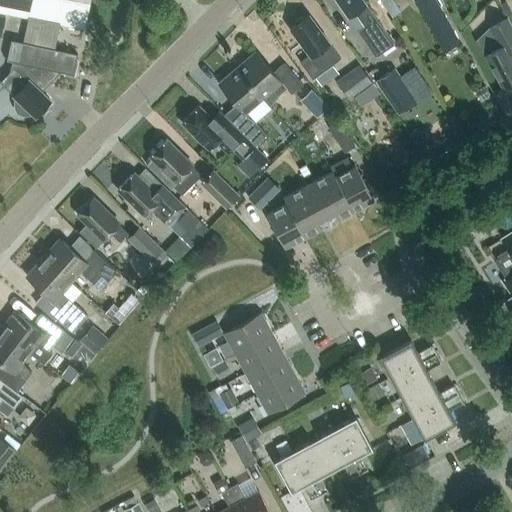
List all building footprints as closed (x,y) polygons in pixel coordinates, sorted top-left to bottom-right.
[(0,0),(0,11),(84,28),(89,0),(0,0)] [(388,33),(364,0),(337,0),(348,16),(355,11),(365,25),(358,30),(369,46),(388,33)] [(416,0),(443,50),(459,42),(436,0),(416,0)] [(303,18),(301,17),(295,21),(295,24),(290,28),(309,54),(300,61),(313,78),(341,58),(329,42),(309,14),(303,18)] [(490,26),(501,47),(486,55),(504,88),(511,83),(511,54),(510,52),(511,50),(511,25),(507,17),(490,26)] [(13,81),(7,88),(17,97),(16,101),(16,107),(18,113),(23,115),(30,115),(33,113),(36,115),(51,99),(29,78),(45,61),(26,44),(14,56),(11,52),(5,58),(15,67),(7,75),(13,81)] [(303,83),(284,62),(273,72),(256,52),(238,68),(262,96),(270,105),(275,101),(280,93),(287,87),(291,93),(303,83)] [(338,82),(350,99),(373,83),(361,66),(338,82)] [(375,80),(399,114),(419,100),(395,66),(375,80)] [(268,136),(246,110),(262,96),(238,68),(219,84),(236,104),(224,114),(244,134),(256,147),(268,136)] [(320,113),(327,106),(320,98),(309,108),(316,116),(320,113)] [(198,105),(182,121),(209,148),(216,141),(228,152),(236,144),(259,167),(267,158),(219,110),(211,118),(198,105)] [(411,134),(421,149),(428,144),(418,129),(411,134)] [(193,165),(166,139),(150,155),(153,157),(147,164),(171,188),(173,186),(182,194),(202,174),(192,165),(193,165)] [(374,198),(355,165),(335,175),(353,210),(374,198)] [(225,209),(239,195),(213,168),(199,182),(225,209)] [(329,223),(353,210),(335,175),(332,170),(308,183),(329,223)] [(186,206),(163,184),(154,192),(134,172),(118,188),(144,214),(152,206),(169,223),(186,206)] [(260,208),(280,188),(267,176),(248,196),(260,208)] [(286,202),(305,236),(329,223),(308,183),(283,196),(286,202)] [(95,246),(96,247),(111,232),(120,241),(128,233),(119,224),(119,223),(93,197),(77,213),(87,223),(80,230),(96,245),(95,246)] [(286,202),(266,213),(285,247),(305,236),(286,202)] [(191,246),(208,228),(188,209),(171,227),(191,246)] [(151,262),(163,249),(139,225),(127,238),(151,262)] [(511,231),(502,238),(511,254),(511,231)] [(84,260),(60,238),(43,257),(70,281),(79,270),(101,289),(117,271),(93,249),(84,260)] [(61,291),(70,281),(43,257),(27,275),(45,291),(35,302),(55,319),(57,317),(68,327),(83,310),(61,291)] [(511,306),(511,273),(503,279),(511,294),(511,299),(509,301),(511,306)] [(132,292),(120,307),(127,313),(140,298),(132,292)] [(33,324),(15,310),(0,330),(29,352),(37,340),(49,349),(52,344),(63,329),(41,312),(33,324)] [(224,332),(235,352),(272,333),(260,312),(224,332)] [(216,320),(193,333),(199,345),(218,335),(223,332),(217,322),(216,320)] [(105,341),(89,328),(79,340),(95,353),(105,341)] [(20,363),(29,352),(0,330),(0,329),(0,360),(3,363),(0,367),(0,378),(17,391),(32,371),(20,363)] [(63,329),(52,344),(62,352),(73,337),(63,329)] [(246,372),(283,352),(272,333),(235,352),(246,372)] [(436,353),(432,344),(431,344),(431,345),(418,352),(411,340),(380,357),(390,376),(436,353)] [(82,344),(72,357),(84,367),(94,354),(82,344)] [(295,373),(283,352),(246,372),(257,392),(295,373)] [(441,361),(436,353),(390,376),(402,397),(433,380),(427,368),(440,361),(440,362),(441,361)] [(224,360),(213,366),(220,378),(231,372),(224,360)] [(376,379),(370,366),(359,372),(365,384),(376,379)] [(74,367),(65,378),(71,382),(79,371),(74,367)] [(305,393),(295,373),(257,392),(268,413),(305,393)] [(0,409),(8,415),(23,396),(17,391),(0,378),(0,409)] [(458,393),(453,384),(452,384),(453,385),(439,392),(433,380),(402,397),(412,416),(458,393)] [(384,394),(378,382),(368,387),(374,399),(384,394)] [(462,401),(458,393),(412,416),(423,438),(455,421),(448,408),(462,401),(462,402),(462,401)] [(355,416),(334,427),(359,473),(368,468),(360,454),(372,447),(355,416)] [(254,419),(239,426),(247,440),(261,433),(254,419)] [(351,477),(359,473),(334,427),(315,438),(332,469),(343,463),(351,477)] [(231,440),(235,449),(247,443),(243,434),(231,440)] [(0,469),(16,449),(0,437),(0,469)] [(320,475),(332,469),(315,438),(295,448),(319,494),(328,490),(320,475)] [(310,499),(319,494),(295,448),(274,460),(291,491),(303,485),(310,499)] [(223,477),(213,481),(218,492),(228,487),(223,477)] [(270,511),(259,490),(246,497),(238,482),(229,487),(243,511),(270,511)] [(243,511),(229,487),(221,491),(229,506),(217,511),(243,511)] [(160,511),(153,499),(145,503),(149,511),(160,511)] [(125,511),(143,511),(138,501),(124,509),(125,511)]
